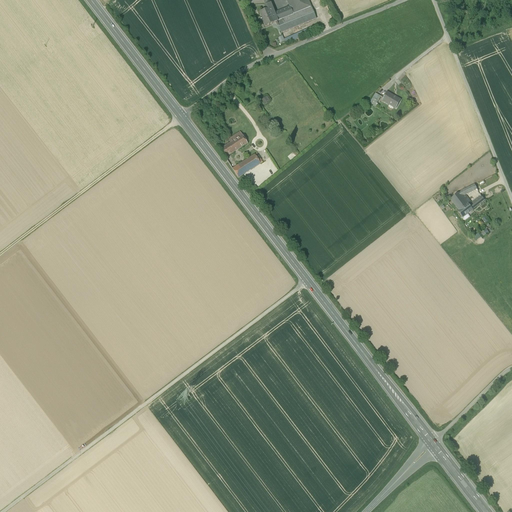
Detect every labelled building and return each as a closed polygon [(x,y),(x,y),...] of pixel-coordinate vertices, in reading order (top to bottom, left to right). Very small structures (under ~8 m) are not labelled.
[(307,0),(286,0),(288,4),(290,8),(293,15),(311,8),(307,0)] [(268,10),(260,13),(265,26),(273,23),(276,22),(277,22),(274,14),(270,4),(266,6),(268,10)] [(290,8),(274,14),(277,22),(276,22),(281,33),(288,30),(283,19),(293,15),(290,8)] [(293,15),(283,19),(288,30),(288,31),(316,20),(311,8),(293,15)] [(288,31),(281,34),(285,44),(323,28),(319,18),(316,20),(288,31)] [(400,101),(386,93),(382,101),(395,109),(400,101)] [(375,94),(369,104),(371,106),(373,102),(377,95),(375,94)] [(261,100),(265,105),(270,101),(267,96),(261,100)] [(240,132),(225,142),(227,145),(228,144),(233,153),(247,144),(240,132)] [(227,145),(219,149),(225,158),(233,153),(228,144),(227,145)] [(254,155),(260,164),(263,163),(257,153),(254,155)] [(251,157),(232,169),(238,179),(260,164),(254,155),(251,157)] [(475,185),(462,191),(465,195),(477,190),(475,185)] [(462,191),(450,199),(455,206),(466,197),(465,195),(462,191)] [(481,196),(472,204),(473,205),(475,208),(485,201),(481,196)] [(466,197),(455,206),(459,211),(470,202),(466,197)] [(459,211),(458,212),(462,218),(475,208),(473,205),(470,207),(468,204),(470,202),(459,211)]
